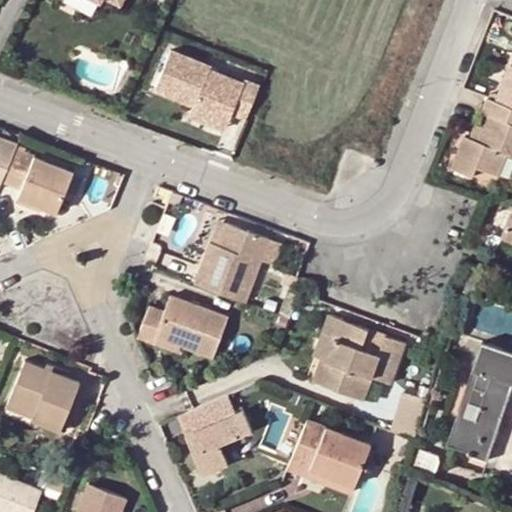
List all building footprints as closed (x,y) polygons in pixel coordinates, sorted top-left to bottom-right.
[(208,71),(168,56),(153,94),(192,109),(191,112),(225,125),(228,116),(244,122),(256,90),(241,84),(240,87),(207,75),(208,71)] [(511,65),(506,64),(499,84),(506,87),(511,71),(511,65)] [(493,100),(511,107),(511,71),(506,87),(499,84),(495,94),(493,100)] [(511,107),(493,100),(488,98),(482,112),(490,115),(484,130),(480,143),(473,141),(465,138),(452,169),(473,178),(477,167),(497,176),(506,155),(511,156),(511,107)] [(225,125),(191,112),(189,119),(222,132),(225,125)] [(478,128),(473,141),(480,143),(484,130),(478,128)] [(0,181),(13,147),(0,141),(0,181)] [(17,188),(12,198),(26,203),(27,200),(41,205),(53,210),(70,169),(13,147),(0,181),(17,188)] [(41,205),(27,200),(26,203),(39,209),(41,205)] [(505,254),(509,245),(500,242),(509,221),(495,215),(483,244),(505,254)] [(509,221),(500,242),(509,245),(511,246),(511,215),(510,216),(509,221)] [(190,281),(241,300),(256,257),(262,238),(220,223),(212,242),(205,240),(190,281)] [(262,238),(256,257),(275,264),(281,245),(262,238)] [(474,294),(482,273),(472,269),(465,291),(474,294)] [(310,289),(313,281),(301,276),(297,284),(310,289)] [(159,308),(145,303),(136,327),(140,334),(148,338),(150,333),(179,344),(210,356),(225,316),(165,293),(159,308)] [(317,351),(327,356),(343,317),(332,312),(317,351)] [(370,374),(389,381),(405,341),(384,333),(381,340),(364,334),(367,326),(343,317),(327,356),(318,381),(359,398),(370,374)] [(364,334),(381,340),(384,333),(367,326),(364,334)] [(177,349),(179,344),(150,333),(148,338),(177,349)] [(511,351),(482,342),(473,372),(478,373),(455,448),(489,459),(511,391),(511,351)] [(29,416),(57,425),(77,377),(65,372),(67,368),(52,362),(50,367),(42,363),(20,355),(5,396),(32,407),(30,413),(29,416)] [(42,363),(50,367),(52,362),(44,359),(42,363)] [(450,446),(455,448),(478,373),(473,372),(450,446)] [(30,413),(32,407),(5,396),(2,402),(30,413)] [(225,460),(217,441),(233,433),(248,427),(240,407),(224,414),(216,397),(192,407),(184,410),(182,411),(197,447),(189,450),(199,472),(225,460)] [(174,415),(189,450),(197,447),(182,411),(174,415)] [(311,471),(354,488),(370,449),(308,423),(289,471),(308,477),(311,471)] [(242,453),(233,433),(217,441),(225,460),(242,453)] [(421,450),(413,466),(435,476),(440,464),(438,457),(421,450)] [(352,494),(354,488),(311,471),(308,477),(352,494)] [(0,472),(0,511),(2,511),(31,511),(41,489),(0,472)] [(118,511),(125,496),(87,480),(73,511),(118,511)]
